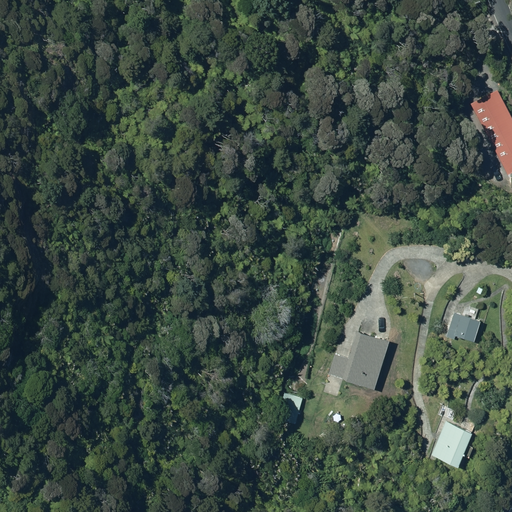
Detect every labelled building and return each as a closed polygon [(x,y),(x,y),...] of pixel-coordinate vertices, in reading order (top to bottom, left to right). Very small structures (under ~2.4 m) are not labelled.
[(508,172),(511,170),(511,110),(500,88),(473,102),(508,172)] [(477,340),(483,319),(456,311),(448,335),(456,337),(457,333),(477,340)] [(365,329),(350,378),(378,387),(393,338),(365,329)] [(348,355),(335,351),(330,372),(342,375),(348,355)] [(304,396),(284,391),(279,408),(299,414),(304,396)] [(475,455),(479,444),(473,442),(478,430),(448,419),(435,453),(465,464),(469,453),(475,455)]
